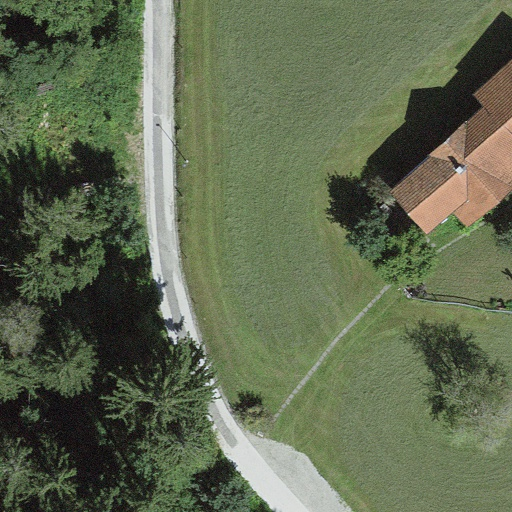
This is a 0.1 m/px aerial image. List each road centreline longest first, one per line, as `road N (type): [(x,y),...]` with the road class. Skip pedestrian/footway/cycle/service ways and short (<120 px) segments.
road 1 (unclassified): [(136,0),(151,308),(164,362),(233,475),(266,511)]
road 2 (track): [(233,475),(261,422),(388,282),(511,206)]
